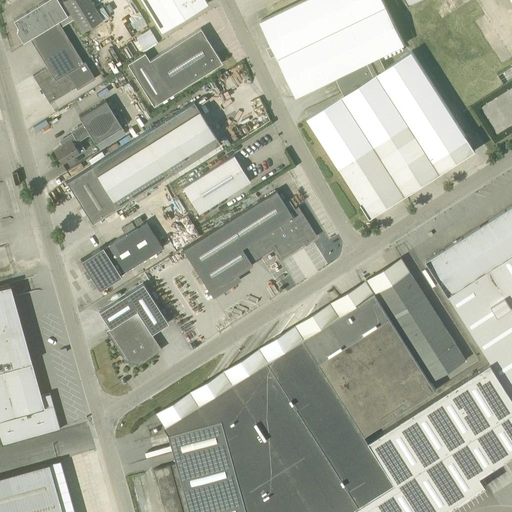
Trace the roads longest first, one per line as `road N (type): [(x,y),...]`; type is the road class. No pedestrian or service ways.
road 1 (unclassified): [(101,427),(0,55)]
road 2 (unclassified): [(101,427),(359,256)]
road 3 (unclassified): [(359,256),(224,0)]
road 4 (unclassified): [(359,256),(511,158)]
